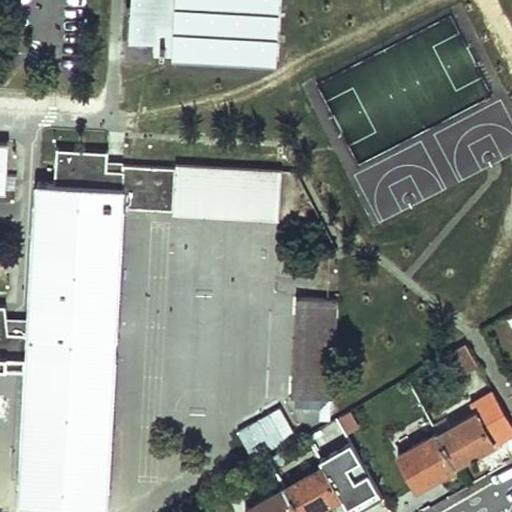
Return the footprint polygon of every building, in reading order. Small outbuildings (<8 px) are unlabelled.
[(133,0),(132,40),(154,41),(154,51),(173,52),(173,55),(276,59),(278,0),(133,0)] [(0,188),(7,189),(10,142),(0,141),(0,188)] [(38,177),(30,314),(6,314),(6,304),(0,303),(0,349),(28,351),(20,502),(110,506),(124,210),(280,217),(283,169),(109,160),(110,150),(57,147),(55,177),(38,177)] [(300,296),(295,394),(331,395),(337,298),(300,296)] [(445,353),(457,375),(477,364),(464,342),(445,353)] [(511,422),(499,400),(477,413),(495,445),(511,434),(511,422)] [(268,437),(273,445),(295,432),(280,405),(236,429),(247,449),(268,437)] [(437,436),(456,468),(495,445),(477,413),(437,436)] [(399,458),(418,490),(456,468),(437,436),(399,458)] [(322,461),(351,511),(359,511),(383,499),(365,468),(351,444),(322,461)] [(285,488),(298,511),(327,511),(324,506),(342,496),(324,465),(285,488)] [(246,510),(247,511),(298,511),(285,488),(246,510)]
